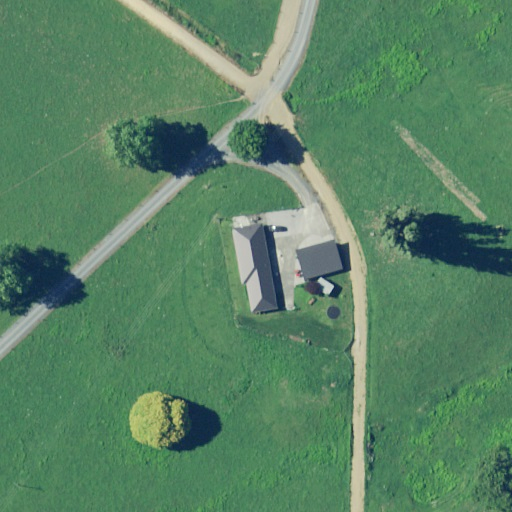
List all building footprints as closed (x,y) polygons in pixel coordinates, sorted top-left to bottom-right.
[(276,309),(261,224),(232,229),(241,283),(246,282),(251,313),(276,309)] [(345,277),(336,251),(321,256),(331,282),(345,277)] [(334,287),(320,278),(314,287),(328,295),(334,287)] [(328,299),(319,295),(309,319),(318,323),(328,299)] [(302,315),(273,320),(275,331),(304,326),(302,315)]
